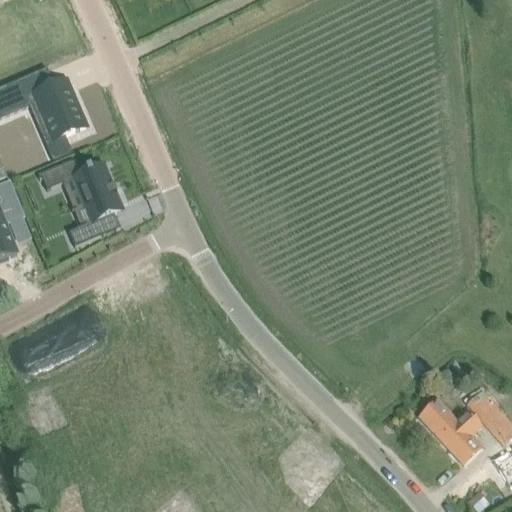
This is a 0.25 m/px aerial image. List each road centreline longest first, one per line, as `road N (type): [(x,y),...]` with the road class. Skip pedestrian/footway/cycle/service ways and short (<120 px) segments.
road 1 (unclassified): [(430,511),(408,480),(238,310),(184,229)]
road 2 (residential): [(184,229),(83,0)]
road 3 (residential): [(0,326),(184,229)]
